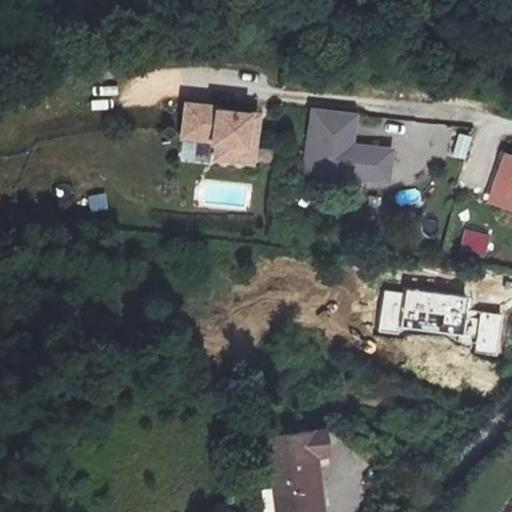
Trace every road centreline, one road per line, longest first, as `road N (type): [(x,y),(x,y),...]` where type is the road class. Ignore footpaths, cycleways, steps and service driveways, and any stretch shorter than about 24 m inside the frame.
road 1 (residential): [(511,127),(272,95)]
road 2 (residential): [(511,418),(450,472),(420,511)]
